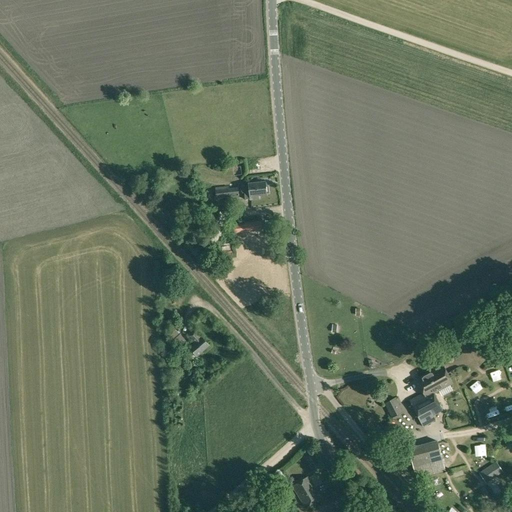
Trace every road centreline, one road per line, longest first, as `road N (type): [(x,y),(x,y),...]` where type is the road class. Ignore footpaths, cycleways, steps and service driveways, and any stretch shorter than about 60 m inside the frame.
road 1 (unclassified): [(346,511),(317,431),(305,356),(271,0)]
road 2 (unclassified): [(511,71),(300,0)]
road 3 (track): [(316,423),(216,511)]
